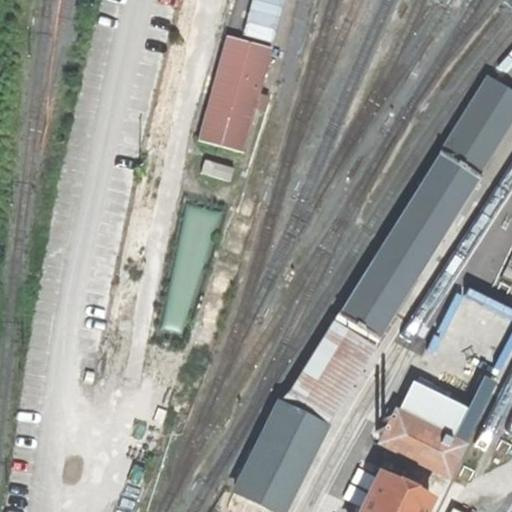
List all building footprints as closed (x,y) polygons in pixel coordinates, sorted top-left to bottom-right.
[(197,141),(242,154),(272,48),(227,35),(197,141)] [(338,314),(379,337),(511,117),(511,97),(485,80),(338,314)] [(234,168),(204,161),(201,174),(231,181),(234,168)] [(330,321),(280,401),(326,425),(372,348),(330,321)] [(481,377),(465,409),(451,438),(465,444),(494,384),(481,377)] [(411,383),(397,411),(451,438),(465,409),(411,383)] [(282,511),(326,425),(280,401),(277,400),(231,490),(272,511),(282,511)] [(375,447),(449,483),(467,445),(465,444),(451,438),(397,411),(393,409),(375,447)] [(376,469),(355,511),(428,511),(435,498),(376,469)]
